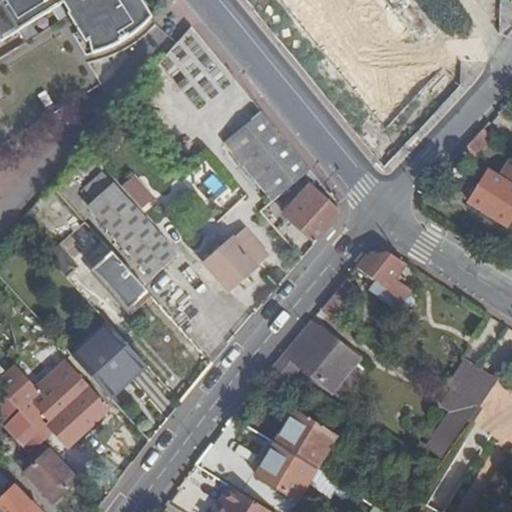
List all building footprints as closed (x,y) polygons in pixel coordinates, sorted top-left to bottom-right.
[(0,0),(0,57),(71,15),(82,30),(89,42),(100,59),(126,50),(143,39),(158,25),(142,0),(0,0)] [(280,0),(378,124),(440,76),(380,0),(280,0)] [(188,28),(153,65),(203,111),(237,75),(188,28)] [(262,112),(224,143),(273,201),(310,170),(262,112)] [(483,129),(477,135),(487,144),(494,136),(483,129)] [(477,135),(465,148),(476,156),(487,144),(477,135)] [(511,163),(507,160),(496,176),(489,171),(468,203),(507,226),(511,217),(511,163)] [(142,209),(154,197),(131,174),(135,170),(128,161),(111,175),(142,209)] [(83,189),(95,201),(88,207),(151,278),(177,255),(113,184),(102,172),(83,189)] [(314,188),(287,218),(316,244),(343,214),(314,188)] [(188,235),(212,214),(191,191),(168,213),(188,235)] [(257,267),(256,266),(268,256),(244,230),(233,240),(232,239),(204,264),(229,292),(257,267)] [(59,245),(47,256),(67,278),(79,267),(59,245)] [(355,268),(375,284),(371,290),(397,310),(411,292),(396,280),(407,265),(387,252),(365,256),(355,268)] [(127,311),(148,292),(113,253),(92,271),(127,311)] [(361,290),(346,278),(320,309),(337,319),(361,290)] [(310,321),(268,370),(289,383),(301,367),(332,392),(359,360),(310,321)] [(109,397),(145,364),(110,326),(74,359),(109,397)] [(511,347),(492,378),(497,382),(511,359),(511,347)] [(461,395),(478,370),(463,361),(446,386),(451,389),(461,395)] [(497,382),(492,378),(478,370),(461,395),(480,407),(497,382)] [(63,396),(66,400),(70,405),(64,410),(48,425),(68,448),(109,411),(88,388),(80,380),(63,396)] [(13,382),(2,392),(18,410),(30,399),(13,382)] [(434,436),(448,448),(467,420),(470,422),(480,407),(461,395),(451,389),(440,406),(451,412),(434,436)] [(0,394),(0,417),(6,425),(20,411),(18,410),(2,392),(0,394)] [(64,410),(70,405),(66,400),(60,406),(64,410)] [(20,411),(6,425),(5,427),(31,454),(46,440),(20,411)] [(274,445),(315,471),(335,437),(294,412),(274,445)] [(441,459),(448,448),(434,436),(426,448),(441,459)] [(297,501),(315,472),(315,471),(274,445),(256,475),(296,501),(297,501)] [(31,460),(35,464),(49,450),(46,446),(31,460)] [(35,464),(25,473),(53,503),(78,480),(49,450),(35,464)] [(323,476),(315,472),(297,501),(296,501),(294,504),(302,509),(323,476)] [(214,511),(270,511),(230,487),(214,511)] [(14,488),(0,501),(0,508),(3,511),(28,511),(26,510),(30,505),(14,488)] [(42,511),(33,502),(30,505),(26,510),(28,511),(42,511)]
